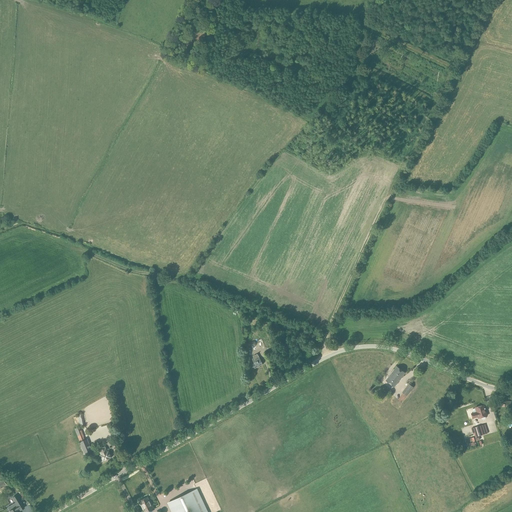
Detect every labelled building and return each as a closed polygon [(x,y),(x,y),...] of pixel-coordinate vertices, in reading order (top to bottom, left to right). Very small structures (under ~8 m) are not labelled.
[(254,369),(263,364),(259,357),(258,354),(253,356),(254,359),(252,360),(254,363),(251,365),(254,369)] [(386,380),(395,386),(405,373),(397,367),(386,380)] [(407,396),(413,387),(409,384),(402,392),(403,393),(398,399),(402,402),(407,396)] [(478,418),(487,415),(484,405),(475,408),(476,412),(471,413),(473,419),(478,417),(478,418)] [(477,432),(478,436),(487,433),(485,424),(475,427),(471,429),(473,433),(477,432)] [(85,440),(80,427),(75,429),(86,456),(93,454),(87,439),(85,440)] [(108,452),(105,446),(99,449),(99,451),(101,455),(100,455),(103,462),(112,457),(109,451),(108,452)] [(169,502),(173,511),(206,511),(196,489),(169,502)] [(17,511),(17,510),(19,509),(20,510),(24,508),(17,495),(13,498),(15,503),(8,507),(10,511),(9,511),(17,511)] [(147,497),(139,501),(140,501),(139,502),(140,505),(141,505),(144,511),(148,510),(149,511),(154,509),(150,500),(149,500),(147,497)]
